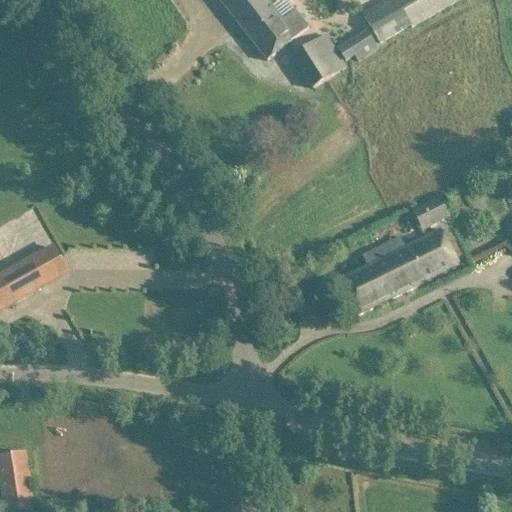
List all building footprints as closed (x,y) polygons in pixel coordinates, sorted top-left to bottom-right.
[(218,0),(268,62),(283,50),(309,29),(296,13),(285,0),(283,0),(273,9),(265,0),(218,0)] [(463,0),(389,0),(363,15),(380,44),(410,26),(412,30),(463,0)] [(355,56),(359,63),(378,51),(366,31),(338,49),(346,62),(355,56)] [(326,37),(293,57),(313,90),(346,70),(326,37)] [(445,198),(413,213),(422,232),(454,216),(445,198)] [(459,268),(441,231),(337,282),(356,319),(459,268)] [(67,274),(53,248),(0,278),(0,311),(22,300),(67,274)] [(0,481),(4,511),(33,511),(24,453),(0,456),(0,481)]
